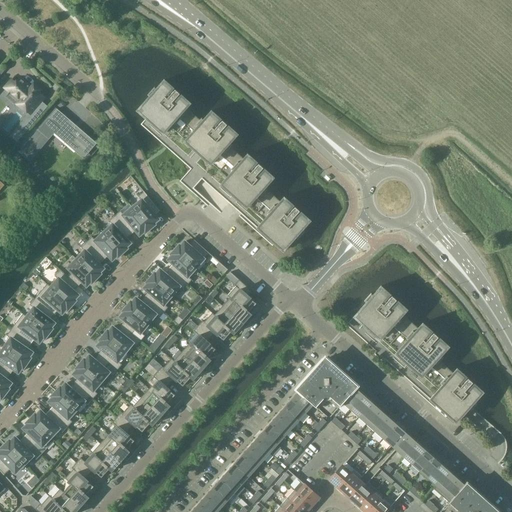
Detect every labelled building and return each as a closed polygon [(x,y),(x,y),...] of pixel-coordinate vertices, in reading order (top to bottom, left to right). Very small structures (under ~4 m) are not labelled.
[(44,97),(38,92),(40,90),(34,84),(31,88),(19,78),(15,83),(12,80),(5,87),(20,100),(17,103),(30,114),(44,97)] [(150,96),(140,108),(149,116),(151,114),(154,118),(158,121),(157,123),(166,131),(176,120),(178,122),(180,119),(186,124),(194,115),(187,108),(191,103),(182,95),(177,100),(176,98),(180,94),(175,89),(171,94),(170,93),(174,88),(164,80),(156,89),(155,88),(148,95),(150,96)] [(97,143),(79,128),(78,128),(79,128),(76,131),(72,127),(74,125),(75,125),(67,118),(57,109),(56,109),(58,111),(50,121),(72,140),(69,143),(83,155),(95,142),(96,144),(97,143)] [(194,115),(186,124),(194,131),(187,138),(196,147),(198,145),(201,148),(205,152),(204,154),(213,162),(220,154),(228,161),(236,152),(230,147),(232,145),(230,143),(238,134),(229,126),(224,131),(223,129),(227,125),(222,120),(218,125),(217,124),(221,119),(212,111),(203,120),(202,118),(200,120),(194,115)] [(236,152),(228,161),(233,166),(231,169),(233,171),(223,182),(233,190),(234,188),(239,193),(242,195),(240,197),(250,205),(256,198),(264,204),(272,195),(267,190),(268,188),(266,187),(274,178),(265,169),(261,174),(259,173),(263,168),(259,164),(254,168),(253,167),(257,162),(248,154),(244,159),(236,152)] [(20,171),(25,165),(19,160),(21,158),(17,155),(10,162),(20,171)] [(144,191),(138,196),(141,200),(133,207),(150,228),(155,225),(154,223),(158,220),(154,215),(160,211),(144,191)] [(272,195),(264,204),(270,209),(267,212),(269,214),(260,225),(269,233),(270,231),(278,238),(277,240),(286,248),(296,237),(298,239),(304,231),(302,230),(311,221),(301,212),(297,217),(296,215),(300,211),(295,207),(291,211),(289,210),(293,205),(284,197),(280,202),(272,195)] [(145,232),(150,228),(133,207),(124,215),(120,211),(115,216),(131,235),(136,230),(140,235),(144,231),(145,232)] [(112,225),(104,233),(122,253),(127,248),(126,247),(130,243),(126,239),(131,235),(115,216),(109,221),(112,225)] [(122,253),(104,233),(95,240),(92,237),(86,242),(104,260),(108,255),(112,260),(117,256),(118,257),(122,253)] [(179,245),(175,250),(196,268),(203,259),(207,263),(213,256),(194,240),(189,246),(185,242),(180,246),(179,245)] [(100,264),(104,260),(86,242),(81,247),(84,251),(76,259),(96,278),(101,274),(100,273),(104,268),(100,264)] [(173,264),(169,269),(187,285),(192,280),(188,277),(196,268),(175,250),(171,254),(172,255),(168,260),(173,264)] [(92,283),(96,278),(76,259),(68,268),(72,272),(68,277),(60,269),(60,270),(78,286),(82,282),(87,286),(91,282),(92,283)] [(155,273),(151,278),(172,296),(179,287),(183,290),(187,285),(169,269),(164,273),(160,269),(156,274),(155,273)] [(74,291),(78,286),(60,270),(54,275),(58,279),(51,287),(47,284),(72,305),(76,300),(75,299),(78,295),(74,291)] [(227,275),(236,283),(239,280),(230,272),(227,275)] [(149,292),(145,297),(164,313),(168,307),(164,304),(172,296),(151,278),(147,282),(148,283),(144,288),(149,292)] [(239,280),(236,283),(234,285),(236,286),(228,295),(250,315),(248,312),(256,304),(245,294),(248,289),(251,292),(252,291),(239,280)] [(67,310),(72,305),(47,284),(39,293),(34,299),(54,314),(58,309),(62,313),(66,309),(67,310)] [(366,302),(356,314),(366,322),(367,320),(369,323),(375,327),(373,329),(383,337),(393,326),(400,333),(410,321),(403,315),(407,309),(398,301),(394,306),(392,304),(397,300),(392,295),(388,300),(386,299),(390,294),(381,286),(373,295),(371,293),(364,301),(366,302)] [(215,289),(210,295),(213,298),(219,292),(215,289)] [(208,304),(213,298),(210,295),(204,301),(208,304)] [(242,324),(250,315),(228,295),(227,296),(230,298),(222,306),(242,324)] [(131,301),(127,306),(148,324),(155,315),(159,318),(164,313),(145,297),(141,302),(136,298),(132,302),(131,301)] [(23,314),(48,334),(52,329),(51,328),(54,323),(50,319),(54,314),(34,299),(30,305),(34,308),(27,317),(23,314)] [(191,302),(186,308),(190,312),(195,306),(191,302)] [(141,341),(132,334),(136,329),(140,333),(148,324),(127,306),(123,311),(124,312),(120,317),(125,321),(121,326),(141,341)] [(212,313),(234,333),(242,324),(222,306),(214,315),(212,313)] [(202,321),(198,326),(211,337),(208,334),(212,330),(223,340),(231,331),(234,333),(212,313),(204,322),(202,321)] [(35,339),(40,342),(43,338),(44,338),(48,334),(23,314),(16,323),(11,329),(31,344),(35,339)] [(178,325),(183,320),(178,316),(173,321),(178,325)] [(398,351),(407,359),(409,358),(414,362),(416,364),(415,366),(424,374),(431,366),(439,373),(445,366),(439,361),(443,357),(441,355),(449,346),(440,338),(435,343),(434,341),(438,337),(433,333),(429,337),(428,336),(432,331),(423,323),(418,328),(410,321),(400,333),(408,340),(398,351)] [(167,325),(161,333),(166,337),(172,329),(167,325)] [(136,346),(141,341),(121,326),(118,331),(113,327),(109,331),(108,331),(104,335),(125,352),(132,343),(136,346)] [(190,342),(190,343),(209,361),(210,360),(207,358),(215,349),(204,339),(208,335),(211,338),(211,337),(198,326),(193,331),(199,335),(191,344),(190,342)] [(11,338),(4,348),(27,363),(30,358),(29,357),(32,352),(27,349),(31,344),(11,329),(7,335),(11,338)] [(102,350),(98,354),(117,370),(122,364),(118,361),(125,352),(104,335),(100,340),(101,341),(97,346),(102,350)] [(174,335),(169,341),(173,344),(178,338),(174,335)] [(167,350),(173,344),(169,341),(164,347),(167,350)] [(201,370),(209,361),(190,343),(181,352),(201,370)] [(4,348),(0,353),(0,367),(10,374),(13,369),(18,372),(22,367),(23,368),(27,363),(4,348)] [(172,358),(171,359),(193,379),(201,370),(181,352),(174,360),(172,358)] [(109,372),(104,368),(108,363),(117,370),(98,354),(94,359),(89,355),(85,360),(84,359),(80,364),(101,381),(109,372)] [(162,366),(157,371),(170,383),(171,383),(168,380),(171,376),(183,386),(191,377),(193,379),(171,359),(163,368),(162,366)] [(331,398),(340,406),(338,407),(339,407),(358,385),(333,364),(331,366),(326,367),(326,363),(325,363),(325,367),(320,367),(318,365),(296,389),(317,408),(318,408),(316,407),(323,398),(325,397),(330,397),(332,398),(331,398)] [(94,390),(101,381),(80,364),(76,368),(77,369),(74,374),(78,378),(74,383),(93,399),(97,393),(94,390)] [(475,401),(483,392),(474,384),(470,388),(468,387),(472,382),(468,378),(464,383),(462,381),(466,377),(457,368),(453,373),(445,366),(439,373),(445,378),(440,383),(442,385),(432,396),(442,404),(443,403),(448,407),(451,410),(449,411),(459,419),(466,411),(469,408),(470,410),(477,403),(475,401)] [(6,379),(10,374),(0,367),(0,390),(5,394),(9,389),(7,388),(11,383),(6,379)] [(170,383),(157,371),(153,376),(158,381),(150,390),(149,388),(149,389),(169,406),(167,404),(175,395),(163,385),(167,381),(170,383)] [(131,378),(126,384),(129,387),(134,381),(131,378)] [(60,387),(56,391),(76,410),(84,401),(88,405),(93,399),(74,383),(70,388),(65,383),(61,388),(60,387)] [(124,393),(129,387),(126,384),(120,390),(124,393)] [(342,404),(350,411),(364,395),(356,388),(358,386),(358,385),(339,407),(339,408),(342,404)] [(161,415),(169,406),(149,389),(141,398),(161,415)] [(298,391),(291,399),(306,413),(313,405),(317,409),(317,408),(296,389),(298,391)] [(53,397),(49,402),(54,406),(49,410),(67,427),(72,422),(69,418),(76,410),(56,391),(52,396),(53,397)] [(372,402),(364,395),(350,411),(358,418),(372,402)] [(131,404),(130,404),(153,424),(161,415),(141,398),(133,406),(131,404)] [(299,421),(306,413),(291,399),(284,407),(299,421)] [(358,418),(366,425),(380,409),(372,402),(358,418)] [(121,412),(116,417),(130,429),(130,428),(127,426),(131,422),(142,432),(150,423),(152,425),(153,424),(130,404),(123,413),(121,412)] [(284,407),(277,415),(292,429),(299,421),(284,407)] [(388,417),(380,409),(366,425),(374,432),(388,417)] [(62,433),(67,427),(49,410),(45,415),(40,411),(36,415),(35,414),(31,418),(54,441),(55,441),(51,437),(59,429),(62,433)] [(277,415),(270,423),(285,437),(292,429),(277,415)] [(109,434),(108,435),(128,452),(126,450),(134,441),(123,431),(126,427),(129,429),(130,429),(116,417),(112,422),(117,427),(110,435),(109,434)] [(331,421),(336,426),(340,422),(335,417),(331,421)] [(374,432),(382,439),(396,424),(388,417),(374,432)] [(27,423),(28,424),(24,428),(28,433),(23,437),(33,447),(38,442),(46,450),(54,441),(31,418),(27,423)] [(318,423),(322,427),(326,422),(322,418),(318,423)] [(345,426),(340,422),(336,426),(341,430),(345,426)] [(270,423),(262,431),(278,445),(285,437),(270,423)] [(318,431),(322,427),(318,423),(314,428),(318,431)] [(382,439),(391,447),(405,431),(396,424),(382,439)] [(93,426),(88,432),(91,435),(96,429),(93,426)] [(271,453),(278,445),(262,431),(255,439),(271,453)] [(86,441),(91,435),(88,432),(82,438),(86,441)] [(347,436),(352,440),(356,436),(351,432),(347,436)] [(304,439),(308,443),(312,438),(308,434),(304,439)] [(108,435),(100,443),(120,461),(128,452),(108,435)] [(395,450),(403,457),(417,442),(408,435),(395,450)] [(356,436),(352,440),(357,444),(361,440),(356,436)] [(28,451),(33,447),(23,437),(19,442),(15,437),(10,441),(9,440),(5,445),(24,464),(33,456),(28,451)] [(255,439),(248,448),(263,461),(271,453),(255,439)] [(303,448),(308,443),(304,439),(299,444),(303,448)] [(68,441),(63,445),(67,449),(71,444),(68,441)] [(425,449),(417,442),(403,457),(411,465),(425,449)] [(112,470),(120,461),(100,443),(92,453),(112,470)] [(0,457),(1,458),(0,459),(0,470),(4,475),(11,468),(15,473),(24,464),(5,445),(0,449),(1,450),(0,451),(0,457)] [(363,450),(368,455),(372,450),(367,446),(363,450)] [(256,469),(263,461),(248,448),(241,456),(256,469)] [(433,456),(425,449),(411,465),(419,472),(433,456)] [(289,455),(293,459),(298,454),(293,450),(289,455)] [(372,450),(368,455),(373,459),(377,455),(372,450)] [(360,451),(357,454),(363,459),(366,456),(360,451)] [(87,471),(90,467),(101,477),(109,469),(112,471),(112,470),(92,453),(93,454),(86,462),(80,458),(76,463),(89,474),(87,471)] [(289,464),(293,459),(289,455),(285,460),(289,464)] [(249,477),(256,469),(241,456),(234,464),(249,477)] [(366,456),(363,459),(369,465),(371,461),(366,456)] [(441,463),(433,456),(419,472),(427,479),(441,463)] [(274,462),(270,467),(275,471),(279,467),(274,462)] [(330,480),(338,487),(354,469),(345,462),(330,480)] [(89,474),(76,463),(71,468),(73,469),(65,478),(87,498),(88,497),(85,495),(93,486),(82,476),(86,472),(89,475),(89,474)] [(449,471),(441,463),(427,479),(435,486),(433,488),(433,489),(449,471)] [(242,486),(249,477),(234,464),(227,472),(242,486)] [(388,465),(384,469),(389,473),(393,469),(388,465)] [(275,471),(279,475),(283,470),(279,466),(279,467),(275,471)] [(362,477),(354,469),(338,487),(346,495),(362,477)] [(382,471),(379,474),(385,479),(388,476),(382,471)] [(457,478),(449,471),(433,489),(441,496),(457,478)] [(52,472),(47,478),(50,481),(56,475),(52,472)] [(219,480),(235,494),(242,486),(227,472),(219,480)] [(280,478),(284,481),(289,475),(286,472),(280,478)] [(392,476),(397,480),(401,476),(396,472),(392,476)] [(268,479),(272,483),(276,478),(272,474),(268,479)] [(388,476),(385,479),(391,485),(394,481),(388,476)] [(401,476),(397,480),(402,485),(406,480),(401,476)] [(45,487),(50,481),(47,478),(42,484),(45,487)] [(60,489),(59,489),(79,507),(87,498),(65,478),(71,484),(64,492),(60,489)] [(275,484),(279,487),(284,481),(280,478),(275,484)] [(448,504),(467,483),(465,485),(457,478),(441,496),(449,503),(448,504)] [(263,484),(267,488),(272,483),(268,479),(263,484)] [(228,502),(235,494),(219,480),(212,488),(228,502)] [(301,481),(294,490),(311,506),(319,497),(301,481)] [(368,482),(352,500),(360,507),(376,489),(368,482)] [(396,483),(393,487),(399,492),(402,488),(396,483)] [(491,505),(467,483),(448,504),(448,505),(450,503),(458,510),(460,511),(459,511),(493,511),(491,511),(489,511),(489,507),(491,505)] [(409,490),(413,495),(417,490),(412,486),(409,490)] [(212,488),(205,496),(220,510),(228,502),(212,488)] [(266,494),(269,497),(275,491),(271,488),(266,494)] [(49,496),(67,511),(74,511),(79,507),(59,489),(52,498),(49,496)] [(376,489),(360,507),(366,511),(370,511),(384,497),(376,489)] [(305,511),(311,506),(294,490),(287,498),(302,511),(305,511)] [(417,490),(413,495),(418,499),(422,495),(417,490)] [(253,495),(257,499),(262,494),(258,491),(253,495)] [(269,497),(266,494),(261,500),(264,503),(269,497)] [(253,504),(257,499),(253,495),(249,500),(253,504)] [(67,511),(49,496),(41,505),(40,503),(35,509),(38,511),(67,511)] [(206,511),(218,511),(220,510),(205,496),(198,504),(206,511)] [(370,511),(385,511),(393,504),(384,497),(370,511)] [(279,506),(286,511),(302,511),(287,498),(279,506)] [(425,505),(430,509),(433,505),(428,500),(425,505)]
